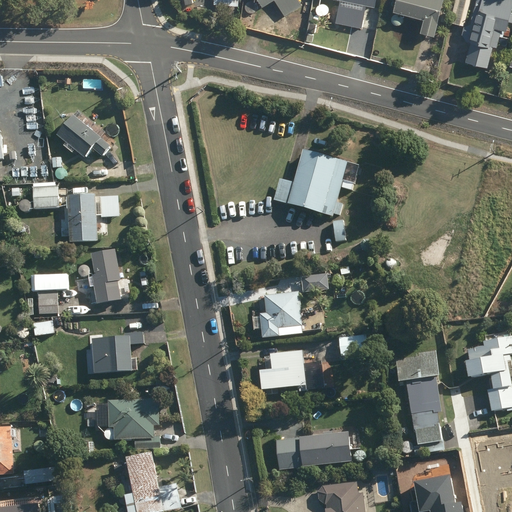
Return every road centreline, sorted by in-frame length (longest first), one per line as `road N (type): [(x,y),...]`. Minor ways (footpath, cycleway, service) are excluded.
road 1 (tertiary): [(233,511),(146,43)]
road 2 (residential): [(511,130),(146,43)]
road 3 (residential): [(146,43),(0,40)]
